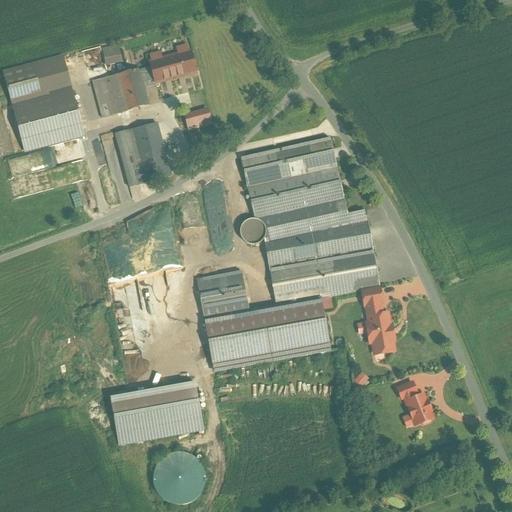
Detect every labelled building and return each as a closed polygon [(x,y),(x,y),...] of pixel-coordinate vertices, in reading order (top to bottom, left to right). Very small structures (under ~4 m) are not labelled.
[(106,66),(122,63),(118,46),(103,50),(106,66)] [(177,49),(179,55),(188,53),(186,46),(177,49)] [(178,77),(195,73),(190,52),(188,53),(179,55),(161,60),(152,62),(150,63),(151,70),(140,73),(143,83),(154,81),(155,83),(165,81),(165,80),(178,76),(178,77)] [(150,56),(152,62),(161,60),(160,53),(150,56)] [(38,64),(4,73),(9,94),(12,106),(25,152),(84,137),(70,87),(45,93),(38,64)] [(139,70),(92,82),(102,119),(149,106),(143,83),(140,73),(139,70)] [(184,115),(188,131),(212,125),(208,109),(184,115)] [(171,177),(157,124),(115,135),(129,188),(171,177)] [(331,141),(241,158),(254,219),(264,218),(269,244),(264,245),(277,307),(249,313),(241,272),(196,280),(215,373),(330,351),(320,300),(361,292),(364,307),(366,307),(380,304),(382,304),(366,212),(347,215),(331,141)] [(241,239),(244,243),(248,245),(253,246),(257,245),(261,243),(264,239),(266,234),(265,229),(263,224),(258,221),(253,220),(248,221),(243,224),(241,228),(240,233),(241,239)] [(382,315),(380,304),(366,307),(369,324),(366,325),(370,345),(372,344),(374,354),(384,353),(387,355),(392,354),(394,351),(392,341),(394,341),(392,326),(390,326),(387,314),(382,315)] [(368,380),(361,374),(353,383),(360,389),(368,380)] [(194,383),(110,398),(119,445),(202,430),(194,383)] [(401,400),(404,399),(416,393),(413,384),(397,391),(401,400)] [(418,398),(416,393),(404,399),(411,416),(403,419),(407,430),(415,426),(420,424),(423,425),(429,423),(431,420),(432,419),(430,413),(431,412),(426,402),(423,395),(418,398)]
